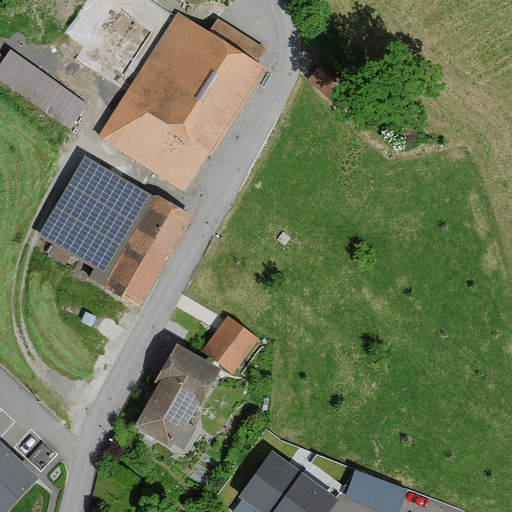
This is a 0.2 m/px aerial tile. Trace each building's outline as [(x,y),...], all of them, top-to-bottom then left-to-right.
[(205,39),(175,20),(97,142),(183,197),(261,74),(257,72),(267,55),(215,22),(205,39)] [(0,61),(0,78),(73,125),(89,99),(9,48),(0,61)] [(86,283),(138,311),(187,219),(82,162),(36,246),(90,275),(86,283)] [(259,343),(225,323),(203,359),(237,379),(259,343)] [(216,375),(169,352),(131,433),(172,453),(195,406),(200,408),(216,375)] [(269,511),(300,471),(273,451),(240,496),(261,511),(269,511)] [(0,511),(1,511),(30,483),(0,455),(0,511)] [(327,511),(338,499),(300,471),(269,511),(327,511)] [(352,472),(345,504),(382,511),(401,511),(408,485),(352,472)]
